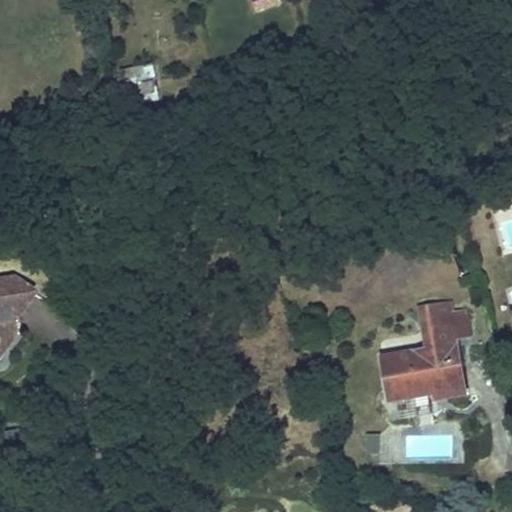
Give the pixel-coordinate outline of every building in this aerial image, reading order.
[(282,1),(281,0),(257,0),(255,1),(260,10),(282,1)] [(153,65),(121,71),(127,108),(158,102),(153,65)] [(14,277),(0,279),(0,345),(7,349),(18,333),(12,329),(18,321),(35,294),(14,277)] [(429,352),(383,359),(389,400),(435,392),(446,390),(447,398),(465,395),(457,339),(470,336),(467,312),(452,314),(451,304),(422,307),(429,352)] [(18,333),(23,325),(18,321),(12,329),(18,333)] [(447,398),(446,390),(435,392),(435,400),(447,398)] [(377,454),(377,435),(365,435),(365,453),(377,454)] [(373,511),(376,511),(375,511),(414,511),(413,504),(400,507),(398,500),(371,507),(372,511),(373,511)]
